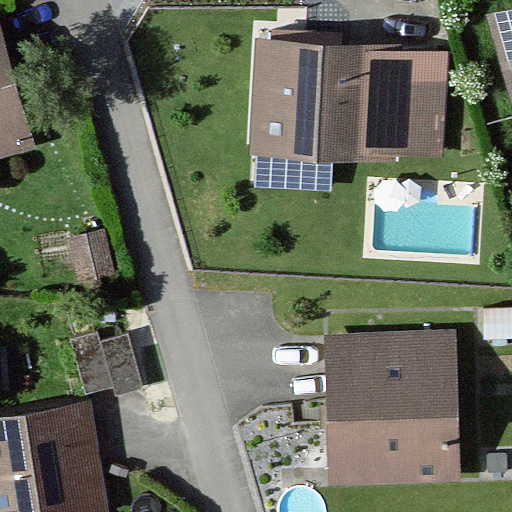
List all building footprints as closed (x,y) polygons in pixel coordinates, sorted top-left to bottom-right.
[(511,7),(488,15),(511,92),(511,7)] [(5,17),(0,18),(0,151),(39,141),(5,17)] [(450,45),(259,36),(254,151),(445,160),(450,45)] [(86,383),(140,380),(137,324),(82,327),(86,383)] [(461,328),(331,329),(332,479),(462,478),(461,328)] [(107,511),(89,396),(0,410),(0,511),(107,511)]
